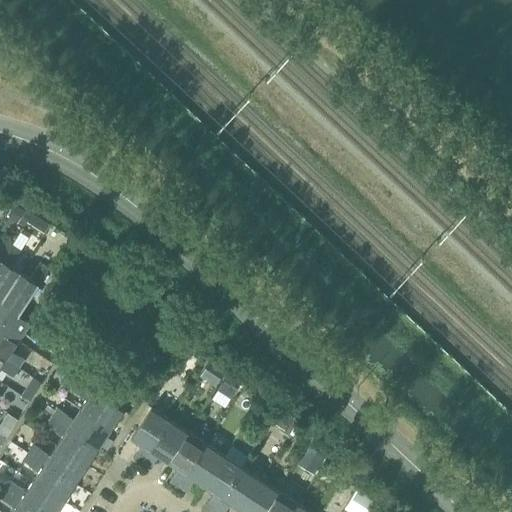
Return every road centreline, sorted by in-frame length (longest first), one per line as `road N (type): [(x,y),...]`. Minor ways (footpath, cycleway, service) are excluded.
road 1 (tertiary): [(0,132),(75,164),(126,198),(462,511)]
road 2 (unclassified): [(511,193),(307,0)]
